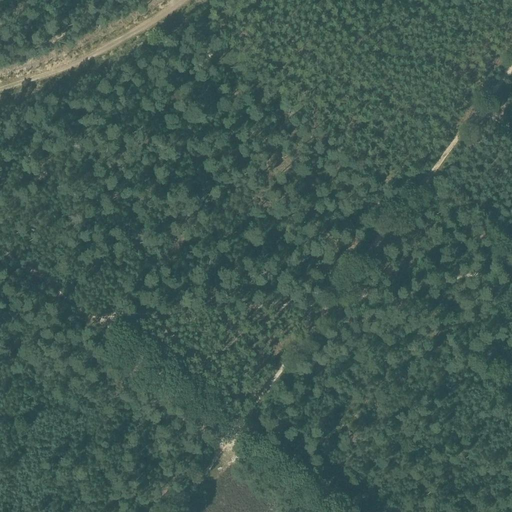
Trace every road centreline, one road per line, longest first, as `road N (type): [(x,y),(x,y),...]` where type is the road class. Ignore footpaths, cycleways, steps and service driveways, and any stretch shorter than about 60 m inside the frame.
road 1 (track): [(511,66),(171,511)]
road 2 (track): [(90,313),(330,511)]
road 3 (track): [(182,0),(0,89)]
